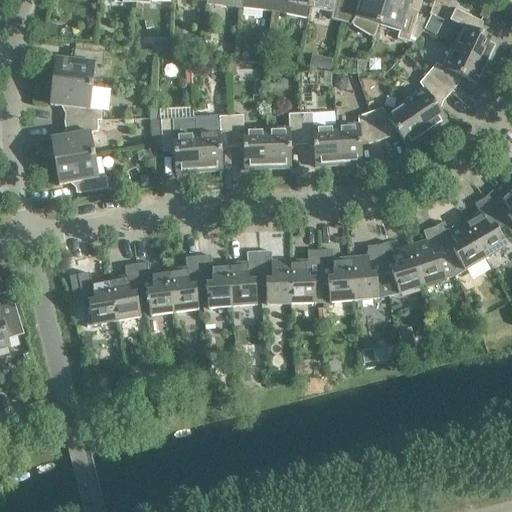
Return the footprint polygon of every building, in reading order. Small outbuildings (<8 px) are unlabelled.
[(206,0),(206,2),(206,6),(240,10),(241,0),(206,0)] [(241,0),(240,10),(274,14),(276,0),(241,0)] [(276,0),(274,14),(308,20),(310,9),(311,0),(276,0)] [(311,0),(310,9),(332,13),(331,20),(342,23),(348,0),(311,0)] [(348,0),(342,23),(352,26),(353,24),(373,37),(373,38),(374,38),(378,26),(385,0),(348,0)] [(410,0),(385,0),(378,26),(399,33),(397,40),(409,43),(417,16),(406,12),(410,0)] [(483,9),(479,17),(486,21),(490,13),(483,9)] [(462,27),(453,48),(489,65),(499,44),(476,33),(481,23),(455,10),(449,21),(462,27)] [(47,25),(44,39),(53,40),(55,26),(47,25)] [(124,40),(123,50),(133,50),(134,41),(124,40)] [(201,41),(192,41),(192,57),(201,58),(201,41)] [(489,65),(453,48),(443,68),(436,65),(428,75),(449,93),(457,85),(453,81),(455,75),(478,86),(489,65)] [(55,60),(52,83),(92,88),(94,65),(102,66),(103,54),(74,51),(73,62),(55,60)] [(253,55),(252,63),(262,64),(263,56),(253,55)] [(321,59),(319,69),(329,71),(331,61),(321,59)] [(449,93),(428,75),(419,84),(423,91),(405,103),(427,136),(447,123),(432,102),(437,99),(442,102),(449,93)] [(338,76),(334,80),(334,85),(338,89),(343,89),(347,85),(347,80),(343,76),(338,76)] [(92,88),(52,83),(50,107),(68,109),(66,123),(97,122),(101,122),(101,111),(89,110),(92,88)] [(427,136),(405,103),(386,116),(382,110),(370,114),(379,141),(390,137),(388,132),(393,128),(408,150),(427,136)] [(312,114),(300,115),(301,144),(313,143),(315,169),(338,167),(335,127),(313,129),(312,114)] [(379,141),(370,114),(357,118),(358,126),(335,127),(338,167),(362,165),(360,140),(366,139),(368,145),(379,141)] [(301,144),(300,115),(288,116),(288,130),(266,131),(267,171),(290,170),(290,144),(301,144)] [(232,146),(230,117),(217,118),(218,132),(196,134),(199,174),(222,172),(220,147),(232,146)] [(243,117),(230,117),(232,146),(243,146),(243,171),(267,171),(266,131),(243,131),(243,117)] [(175,176),(199,174),(196,134),(195,124),(172,126),(172,121),(160,122),(162,151),(173,150),(175,176)] [(98,133),(97,122),(66,123),(69,137),(51,140),(55,163),(94,157),(90,134),(98,133)] [(98,179),(94,157),(55,163),(59,187),(77,183),(79,195),(107,190),(105,178),(98,179)] [(511,187),(499,199),(492,192),(484,200),(502,224),(507,218),(511,223),(511,187)] [(502,224),(484,200),(474,205),(479,214),(464,223),(485,260),(506,248),(495,228),(502,224)] [(485,260),(464,223),(448,232),(443,223),(433,229),(445,256),(455,278),(456,278),(456,277),(485,260)] [(445,256),(433,229),(423,232),(426,242),(409,248),(422,288),(454,278),(455,279),(455,278),(445,256)] [(389,243),(378,247),(384,276),(391,274),(398,296),(422,288),(409,248),(392,253),(389,243)] [(388,299),(384,276),(378,247),(367,248),(368,258),(350,259),(353,302),(388,299)] [(331,251),(320,252),(319,281),(327,281),(329,304),(353,302),(350,259),(332,261),(331,251)] [(319,281),(320,252),(307,252),(307,262),(289,263),(290,305),(315,305),(314,282),(319,281)] [(260,283),(258,253),(246,254),(247,264),(229,266),(232,308),(256,306),(255,283),(260,283)] [(258,253),(260,283),(260,288),(265,287),(266,306),(290,305),(289,263),(271,263),(271,253),(258,253)] [(210,257),(197,258),(200,287),(206,287),(207,310),(232,308),(229,266),(211,267),(210,257)] [(200,287),(197,258),(185,259),(186,269),(168,272),(174,314),(198,311),(195,288),(200,287)] [(149,264),(137,265),(141,295),(147,294),(147,302),(146,302),(146,304),(148,304),(149,317),(174,314),(168,272),(151,274),(149,264)] [(141,295),(137,265),(124,268),(126,278),(109,281),(116,323),(140,319),(136,296),(141,295)] [(92,327),(116,323),(109,281),(91,284),(89,274),(77,276),(83,310),(89,309),(92,327)] [(0,350),(10,348),(8,340),(24,335),(10,292),(0,295),(0,350)] [(476,305),(474,310),(477,314),(481,316),(486,313),(487,309),(485,304),(480,303),(476,305)] [(89,339),(79,342),(82,351),(92,349),(89,339)] [(372,350),(360,352),(362,365),(373,363),(372,350)] [(336,361),(327,363),(330,374),(339,371),(336,361)] [(135,375),(128,377),(130,387),(139,385),(138,378),(135,375)]
